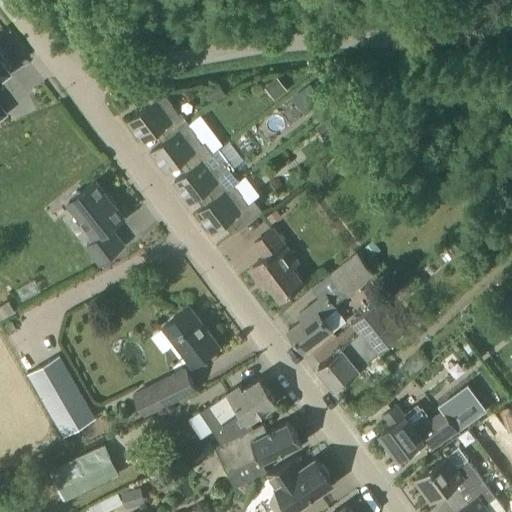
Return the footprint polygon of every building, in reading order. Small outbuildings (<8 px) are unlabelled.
[(106,44),(121,37),(116,27),(114,27),(101,34),(106,44)] [(0,79),(1,79),(0,78),(0,74),(8,68),(1,59),(4,57),(0,51),(0,79)] [(264,86),(274,99),(287,89),(277,76),(264,86)] [(294,94),(308,112),(329,95),(315,78),(294,94)] [(205,90),(212,102),(226,94),(219,82),(205,90)] [(144,140),(156,132),(161,128),(168,137),(169,138),(188,123),(188,124),(190,122),(181,111),(179,112),(164,92),(162,94),(159,91),(147,100),(150,103),(129,119),(144,140)] [(316,127),(323,136),(335,127),(328,117),(316,127)] [(212,152),(212,151),(204,141),(202,142),(188,124),(188,123),(169,138),(168,137),(152,150),(167,171),(184,158),(191,167),(192,168),(212,152)] [(233,184),(234,184),(240,179),(232,169),(234,167),(218,147),(212,151),(212,152),(192,168),(191,167),(175,180),(190,201),(207,188),(214,198),(215,198),(233,184)] [(87,244),(102,262),(124,245),(111,227),(124,216),(96,180),(81,192),(80,191),(77,190),(70,195),(69,199),(70,200),(68,202),(96,237),(87,244)] [(248,203),(234,184),(233,184),(215,198),(214,198),(198,210),(213,231),(230,218),(238,229),(262,209),(254,198),(248,203)] [(511,212),(508,208),(489,224),(505,244),(511,238),(511,212)] [(263,275),(275,291),(280,298),(304,281),(292,265),(299,260),(274,227),(254,242),(265,256),(249,268),(258,279),(263,275)] [(347,295),(375,273),(357,251),(329,273),(347,295)] [(323,316),(336,306),(326,293),(300,312),(304,317),(289,328),(304,348),(332,327),(323,316)] [(352,322),(376,351),(401,330),(377,302),(352,322)] [(164,325),(181,348),(193,364),(220,344),(191,306),(164,325)] [(335,386),(351,373),(360,366),(353,357),(357,354),(347,342),(319,366),(335,386)] [(28,373),(63,436),(95,418),(59,356),(28,373)] [(145,412),(178,396),(196,388),(186,368),(136,393),(145,412)] [(214,445),(253,425),(250,420),(277,402),(260,377),(243,388),(240,383),(229,391),(210,404),(221,422),(205,433),(214,445)] [(473,392),(447,412),(458,427),(458,428),(485,408),(487,406),(476,390),(473,392)] [(400,456),(416,444),(424,438),(423,438),(426,436),(434,446),(458,428),(447,412),(433,422),(418,402),(404,413),(397,403),(384,413),(391,423),(381,431),(400,456)] [(261,461),(285,449),(302,441),(303,440),(289,420),(288,421),(268,431),(264,422),(254,426),(253,425),(214,445),(226,472),(259,456),(261,461)] [(102,446),(50,470),(63,497),(115,473),(102,446)] [(482,477),(468,458),(459,446),(448,455),(448,454),(416,478),(432,500),(462,478),(468,487),(482,477)] [(301,470),(296,462),(293,459),(268,471),(279,488),(274,492),(272,496),(271,498),(270,500),(270,502),(271,504),(273,508),(276,510),(278,511),(280,511),(282,511),(285,511),(288,510),(293,507),(294,508),(316,493),(332,482),(328,475),(330,474),(323,463),(321,465),(316,459),(304,468),(301,470)] [(490,511),(485,504),(496,496),(482,477),(468,487),(476,497),(455,511),(490,511)] [(121,491),(125,507),(145,502),(141,486),(121,491)] [(91,511),(104,511),(99,501),(89,506),(91,511)] [(353,511),(347,503),(333,511),(353,511)]
